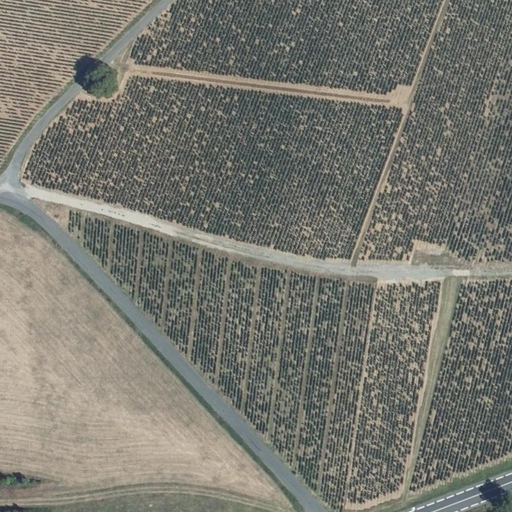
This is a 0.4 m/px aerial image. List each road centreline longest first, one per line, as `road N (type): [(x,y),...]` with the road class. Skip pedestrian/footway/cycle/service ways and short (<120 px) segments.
road 1 (track): [(511,273),(346,272),(271,260),(33,192),(7,196)]
road 2 (tertiary): [(317,511),(30,204),(7,196)]
road 3 (track): [(0,504),(193,489),(283,511)]
road 4 (unclassified): [(7,196),(21,149),(168,0)]
